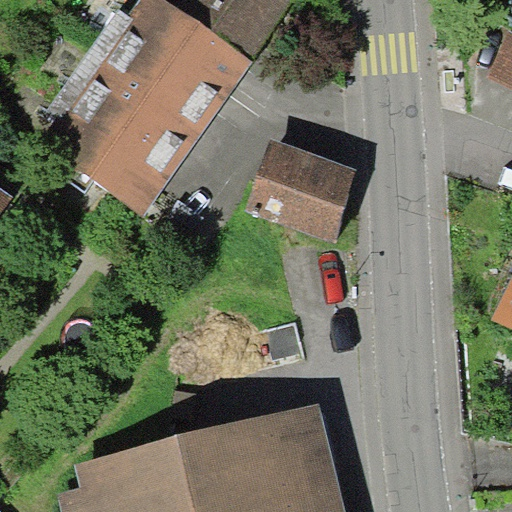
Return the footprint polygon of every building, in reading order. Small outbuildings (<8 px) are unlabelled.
[(41,153),(135,218),(285,3),(281,0),(186,0),(172,21),(147,4),(41,153)] [(511,96),(511,46),(502,41),(482,84),(511,98),(511,96)] [(332,245),(344,200),(341,199),(344,189),(266,160),(262,171),(259,170),(243,213),(250,215),(249,220),(253,222),(255,217),(332,245)] [(157,232),(180,248),(196,225),(173,209),(157,232)] [(511,333),(511,295),(497,326),(511,333)] [(307,511),(286,424),(81,473),(86,495),(63,500),(66,511),(307,511)]
